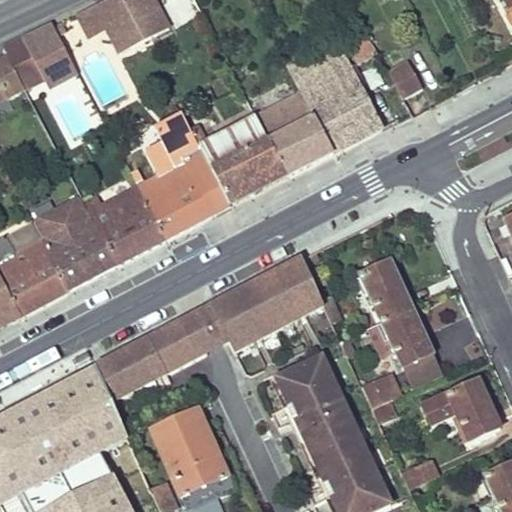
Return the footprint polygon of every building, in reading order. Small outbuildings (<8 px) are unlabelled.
[(121,0),(107,0),(94,6),(106,28),(119,54),(143,41),(124,4),(121,0)] [(153,0),(132,0),(124,4),(143,41),(168,29),(153,0)] [(106,28),(94,6),(76,15),(89,37),(106,28)] [(59,27),(54,29),(58,37),(63,34),(59,27)] [(377,55),(365,33),(354,39),(360,49),(351,54),(357,66),(377,55)] [(23,40),(2,50),(7,59),(23,91),(44,80),(23,40)] [(293,60),(285,64),(302,95),(332,153),(381,128),(349,67),(337,73),(332,64),(326,54),(297,69),(293,60)] [(345,58),(332,64),(337,73),(349,67),(345,58)] [(7,59),(0,62),(0,101),(23,91),(7,59)] [(407,63),(387,74),(401,101),(422,90),(407,63)] [(376,68),(364,74),(372,91),(384,86),(376,68)] [(302,95),(256,118),(287,177),(332,153),(302,95)] [(174,168),(138,188),(165,240),(230,207),(199,148),(190,129),(183,116),(155,130),(174,168)] [(206,144),(199,148),(230,207),(287,177),(256,118),(206,144)] [(196,126),(190,129),(199,148),(206,144),(196,126)] [(96,198),(82,205),(115,266),(165,240),(138,188),(101,207),(96,198)] [(31,226),(66,292),(115,266),(82,205),(80,200),(31,226)] [(6,237),(0,240),(0,282),(18,317),(66,292),(31,226),(30,223),(22,227),(30,246),(15,254),(6,237)] [(301,262),(210,309),(228,345),(234,356),(324,310),(301,262)] [(359,279),(380,325),(411,311),(389,265),(359,279)] [(0,326),(18,317),(0,282),(0,326)] [(210,309),(188,321),(207,356),(228,345),(210,309)] [(411,311),(380,325),(393,354),(401,372),(432,357),(411,311)] [(188,321),(95,370),(112,406),(207,356),(188,321)] [(380,325),(366,331),(379,361),(393,354),(380,325)] [(322,359),(280,378),(294,408),(292,408),(296,417),(293,419),(301,436),(306,434),(342,511),(385,511),(392,509),(322,359)] [(112,406),(95,370),(0,420),(0,508),(129,444),(112,406)] [(280,378),(270,383),(329,511),(342,511),(306,434),(301,436),(293,419),(296,417),(292,408),(294,408),(280,378)] [(384,381),(361,391),(371,413),(383,407),(390,405),(394,402),(384,381)] [(495,434),(485,414),(490,412),(477,383),(422,409),(432,430),(457,419),(469,446),(495,434)] [(390,405),(383,407),(390,422),(396,418),(390,405)] [(383,407),(371,413),(378,427),(390,422),(383,407)] [(195,412),(150,431),(186,511),(193,511),(231,495),(195,412)] [(490,412),(485,414),(495,434),(499,432),(490,412)] [(428,465),(401,477),(408,494),(435,482),(428,465)] [(511,511),(511,467),(485,480),(499,511),(511,511)] [(48,511),(131,511),(115,478),(48,511)] [(175,511),(165,487),(150,494),(157,511),(175,511)]
